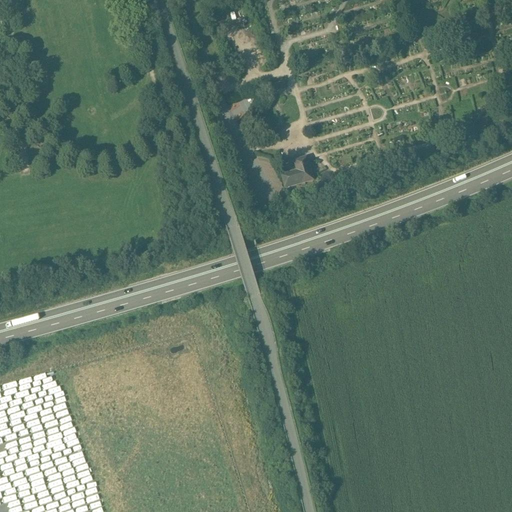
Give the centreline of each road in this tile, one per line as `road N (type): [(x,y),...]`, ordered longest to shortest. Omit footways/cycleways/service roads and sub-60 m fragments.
road 1 (trunk): [(511,165),(282,253),(0,336)]
road 2 (unclassified): [(309,511),(157,0)]
